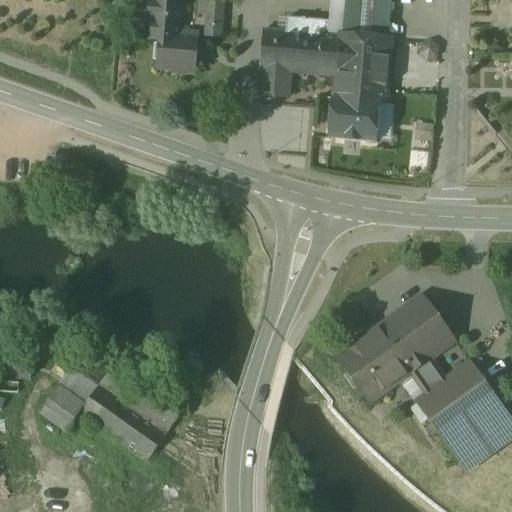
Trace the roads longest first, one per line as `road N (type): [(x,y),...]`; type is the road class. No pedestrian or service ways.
road 1 (secondary): [(0,95),(311,198)]
road 2 (secondary): [(311,198),(240,453),(240,511)]
road 3 (residential): [(450,216),(461,0)]
road 4 (tertiary): [(311,198),(450,216)]
